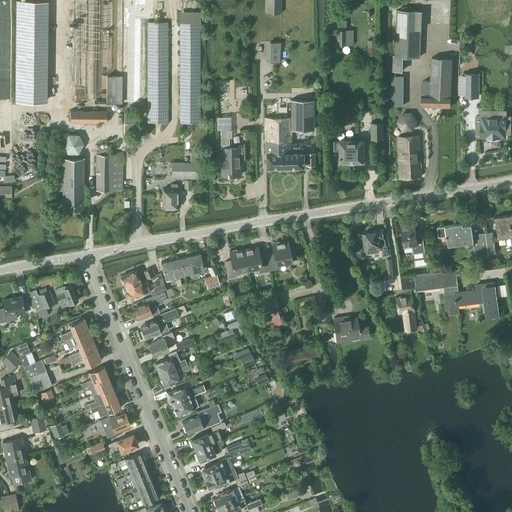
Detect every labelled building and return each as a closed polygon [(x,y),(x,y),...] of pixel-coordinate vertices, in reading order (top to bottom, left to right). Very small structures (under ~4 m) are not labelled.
[(75,0),(74,102),(139,103),(140,19),(144,19),(144,0),(75,0)] [(281,13),(281,0),(264,0),(264,12),(281,13)] [(402,71),(402,56),(419,57),(421,29),(414,29),(415,11),(397,10),(395,56),(393,55),(392,71),(402,71)] [(147,122),(167,122),(167,22),(147,22),(147,122)] [(180,122),(199,122),(199,22),(179,22),(180,122)] [(353,45),(353,30),(337,30),(337,45),(353,45)] [(279,62),(279,43),(270,42),(269,62),(279,62)] [(450,107),(452,59),(431,57),(430,86),(421,85),(421,106),(450,107)] [(478,74),(465,74),(464,97),(466,97),(477,97),(478,97),(478,74)] [(403,76),(394,76),(392,76),(392,86),(391,86),(391,100),(390,100),(390,106),(402,106),(403,76)] [(15,81),(15,101),(42,102),(43,81),(15,81)] [(313,130),(313,100),(290,100),(290,117),(264,117),(265,167),(280,166),(280,153),(282,153),(282,147),(291,147),(291,130),(313,130)] [(106,123),(106,111),(70,110),(70,122),(106,123)] [(510,133),(510,118),(505,118),(505,111),(481,111),(481,116),(476,116),(476,135),(481,135),(481,137),(487,137),(487,138),(498,138),(498,137),(505,137),(505,133),(510,133)] [(134,135),(135,113),(124,113),(123,135),(134,135)] [(412,130),(417,121),(411,113),(401,114),(397,122),(403,131),(412,130)] [(383,139),(382,123),(370,123),(371,139),(370,139),(370,140),(383,139)] [(226,130),(228,130),(220,130),(221,176),(240,175),(239,159),(243,159),(243,160),(244,160),(244,144),(243,144),(243,147),(229,147),(228,138),(226,138),(226,130)] [(400,178),(421,176),(418,135),(397,137),(400,178)] [(364,161),(363,140),(339,140),(339,142),(333,142),(334,151),(339,151),(340,162),(339,162),(364,162),(364,161)] [(108,154),(108,146),(98,146),(97,154),(96,154),(96,189),(122,189),(122,154),(108,154)] [(282,153),(280,153),(280,166),(302,166),(302,146),(293,146),(293,147),(291,148),(291,147),(282,147),(282,153)] [(171,178),(201,178),(201,152),(190,152),(190,162),(171,163),(171,178)] [(305,166),(315,166),(315,153),(305,153),(305,166)] [(83,208),(83,158),(63,158),(62,181),(54,181),(54,191),(62,191),(62,208),(83,208)] [(177,189),(177,184),(171,184),(171,189),(162,189),(163,208),(177,208),(177,189)] [(0,197),(12,197),(11,195),(11,186),(0,186),(0,197)] [(509,215),(495,217),(498,238),(506,237),(507,245),(511,244),(511,238),(511,236),(509,215)] [(413,254),(425,252),(422,235),(416,236),(415,224),(401,226),(404,249),(412,248),(413,254)] [(475,260),(488,258),(486,237),(473,239),(471,224),(458,226),(458,224),(437,227),(438,237),(446,236),(448,245),(473,242),(475,260)] [(370,231),(362,233),(365,251),(366,251),(366,254),(379,252),(379,249),(380,248),(382,248),(383,256),(388,255),(387,246),(385,247),(384,239),(383,229),(370,231)] [(292,261),(296,260),(294,249),(289,250),(287,241),(272,244),(273,252),(266,254),(269,271),(280,269),(279,264),(292,262),(292,261)] [(489,254),(495,253),(494,241),(487,242),(489,254)] [(269,271),(266,254),(259,255),(257,247),(243,249),(247,270),(258,269),(259,273),(269,271)] [(237,273),(247,270),(243,249),(229,252),(231,260),(225,261),(228,279),(238,277),(237,273)] [(203,270),(199,254),(190,256),(194,276),(196,275),(197,278),(199,278),(197,271),(203,270)] [(194,276),(190,256),(180,258),(184,275),(191,273),(193,279),(197,278),(196,275),(194,276)] [(180,258),(170,260),(176,284),(180,282),(179,276),(184,275),(180,258)] [(171,285),(176,284),(170,260),(161,263),(165,279),(169,278),(171,285)] [(207,268),(211,276),(215,275),(218,274),(214,265),(207,268)] [(147,279),(153,276),(150,268),(143,271),(147,279)] [(456,270),(414,276),(416,288),(416,291),(443,287),(444,294),(443,294),(446,315),(459,313),(458,305),(457,305),(457,304),(456,304),(456,301),(455,301),(454,298),(455,298),(455,293),(458,292),(456,274),(462,273),(461,269),(456,270)] [(140,281),(135,270),(121,276),(125,287),(140,281)] [(208,288),(219,284),(215,275),(211,276),(205,278),(208,288)] [(402,290),(415,288),(414,276),(400,278),(402,290)] [(140,281),(125,287),(130,298),(144,292),(145,294),(150,292),(145,279),(140,281)] [(166,290),(164,284),(153,288),(156,294),(166,290)] [(63,307),(78,300),(72,286),(64,289),(63,286),(55,290),(63,307)] [(487,317),(498,316),(494,286),(483,287),(483,289),(458,292),(455,293),(455,298),(454,298),(455,301),(456,301),(456,304),(457,304),(457,305),(458,305),(485,302),(487,317)] [(146,302),(133,308),(135,312),(134,313),(135,318),(137,318),(137,319),(151,313),(152,315),(159,312),(157,306),(164,303),(163,299),(174,294),(171,288),(167,289),(166,290),(156,294),(151,296),(145,299),(146,302)] [(35,290),(30,292),(33,307),(34,307),(36,315),(37,318),(41,316),(47,313),(45,308),(55,304),(49,290),(38,295),(35,290)] [(277,309),(279,308),(274,292),(257,298),(267,329),(282,324),(277,309)] [(415,311),(414,311),(412,296),(396,298),(399,314),(402,313),(405,331),(417,329),(415,311)] [(5,307),(0,307),(0,321),(17,318),(16,312),(25,311),(24,309),(30,308),(28,298),(22,299),(22,297),(3,300),(5,307)] [(142,331),(140,332),(142,337),(144,337),(159,331),(160,333),(169,330),(165,322),(179,317),(175,308),(162,313),(164,318),(155,322),(155,320),(140,326),(142,331)] [(357,317),(348,318),(348,315),(332,318),(335,337),(341,336),(340,335),(345,334),(346,335),(349,335),(350,340),(369,337),(368,326),(359,328),(357,317)] [(71,330),(60,335),(62,339),(88,329),(84,318),(82,319),(81,318),(80,317),(68,322),(71,330)] [(229,330),(242,325),(240,319),(227,324),(229,330)] [(88,329),(62,339),(63,343),(66,342),(68,348),(77,344),(77,345),(92,339),(88,329)] [(220,341),(233,335),(231,330),(218,335),(220,341)] [(157,341),(149,344),(153,355),(169,349),(166,343),(168,340),(174,338),(171,331),(161,335),(162,338),(156,340),(157,341)] [(192,344),(195,343),(193,337),(190,338),(189,338),(175,343),(178,351),(192,345),(192,344)] [(62,359),(59,360),(60,364),(70,360),(96,349),(92,339),(77,345),(79,350),(76,352),(68,355),(68,356),(62,359)] [(26,342),(15,346),(19,357),(25,354),(30,352),(26,342)] [(248,347),(231,355),(234,361),(239,358),(240,358),(242,357),(251,353),(248,347)] [(96,349),(70,360),(71,364),(77,361),(83,359),(86,366),(101,359),(96,349)] [(6,365),(16,356),(11,351),(1,361),(6,365)] [(169,358),(155,363),(160,374),(186,363),(184,358),(180,360),(176,351),(168,355),(169,358)] [(242,357),(240,358),(243,367),(254,362),(251,353),(242,357)] [(30,365),(30,364),(25,354),(19,357),(24,367),(30,365)] [(30,365),(24,367),(28,377),(29,377),(43,371),(45,370),(43,364),(46,363),(47,363),(55,360),(53,355),(38,361),(30,364),(30,365)] [(11,370),(20,361),(16,356),(6,365),(11,370)] [(186,363),(160,374),(164,386),(179,379),(180,381),(188,377),(185,372),(193,368),(190,361),(186,363)] [(299,376),(297,365),(285,368),(287,379),(299,376)] [(92,378),(87,380),(88,381),(89,384),(93,382),(94,383),(108,377),(104,367),(89,373),(92,378)] [(43,371),(29,377),(34,391),(38,390),(49,386),(43,371)] [(10,396),(18,394),(15,384),(16,384),(14,376),(2,379),(4,387),(0,387),(0,405),(12,403),(10,396)] [(89,385),(82,388),(83,392),(90,389),(93,396),(112,387),(108,377),(94,383),(93,382),(89,384),(89,385)] [(190,397),(194,395),(195,395),(201,392),(205,390),(203,384),(187,391),(185,385),(168,393),(170,398),(170,399),(172,404),(190,397)] [(94,402),(83,406),(85,410),(89,408),(90,408),(116,397),(112,387),(93,396),(95,401),(93,402),(94,402)] [(49,390),(40,393),(43,401),(52,397),(49,390)] [(190,397),(172,404),(174,410),(175,409),(177,415),(194,408),(199,406),(194,395),(190,397)] [(90,408),(89,408),(91,413),(97,410),(100,417),(106,414),(121,408),(116,397),(90,408)] [(0,422),(17,419),(15,410),(14,410),(12,403),(0,405),(0,422)] [(182,422),(187,433),(202,427),(203,428),(220,421),(217,413),(220,411),(217,403),(196,412),(198,415),(182,422)] [(100,420),(82,428),(85,437),(95,433),(104,429),(107,436),(116,433),(115,433),(115,432),(130,426),(125,414),(117,418),(117,416),(110,419),(109,419),(108,417),(100,420)] [(32,426),(45,423),(44,416),(31,419),(32,426)] [(221,439),(217,430),(226,426),(224,421),(211,427),(212,431),(207,433),(191,439),(195,450),(221,439)] [(57,423),(49,426),(50,429),(54,439),(64,435),(59,422),(57,423)] [(33,432),(46,430),(45,423),(32,426),(33,432)] [(133,434),(110,444),(111,448),(119,445),(121,452),(138,445),(133,434)] [(22,448),(24,448),(22,438),(3,442),(6,459),(24,455),(22,448)] [(226,453),(249,443),(247,438),(239,441),(224,447),(226,453)] [(221,439),(195,450),(199,460),(214,454),(214,453),(219,451),(221,450),(219,445),(223,444),(221,439)] [(88,456),(105,449),(102,441),(85,448),(88,456)] [(233,468),(229,459),(236,456),(242,454),(242,453),(251,450),(249,444),(249,443),(226,453),(224,454),(225,457),(220,459),(221,461),(215,463),(215,464),(201,469),(205,479),(233,468)] [(125,458),(118,461),(118,462),(120,466),(126,463),(127,463),(129,468),(144,461),(141,452),(125,458)] [(27,462),(26,462),(24,455),(6,459),(10,476),(12,475),(14,483),(31,479),(27,462)] [(126,475),(116,480),(118,483),(122,481),(125,480),(148,470),(144,461),(129,468),(132,475),(131,475),(128,477),(127,477),(126,475)] [(243,472),(236,474),(233,468),(205,479),(208,487),(214,485),(214,487),(223,484),(229,482),(235,479),(236,482),(255,475),(253,470),(244,473),(243,472)] [(137,486),(152,480),(148,470),(125,480),(126,482),(131,480),(133,487),(135,486),(135,487),(137,486)] [(217,506),(243,496),(240,490),(246,487),(245,485),(248,484),(257,480),(255,475),(236,482),(238,486),(232,488),(226,490),(226,491),(218,494),(219,496),(213,499),(217,506)] [(138,490),(132,492),(134,497),(135,497),(140,495),(156,489),(152,480),(137,486),(138,490)] [(140,495),(135,497),(136,499),(141,497),(144,504),(159,498),(156,489),(140,495)] [(12,510),(18,509),(15,494),(8,496),(12,510)] [(5,511),(12,510),(8,496),(2,497),(5,511)] [(240,507),(245,505),(246,505),(246,504),(243,496),(217,506),(218,511),(231,511),(234,511),(235,511),(241,509),(240,507)] [(262,504),(259,498),(246,504),(246,505),(245,505),(247,510),(262,504)] [(146,511),(163,511),(160,503),(146,509),(146,511)]
